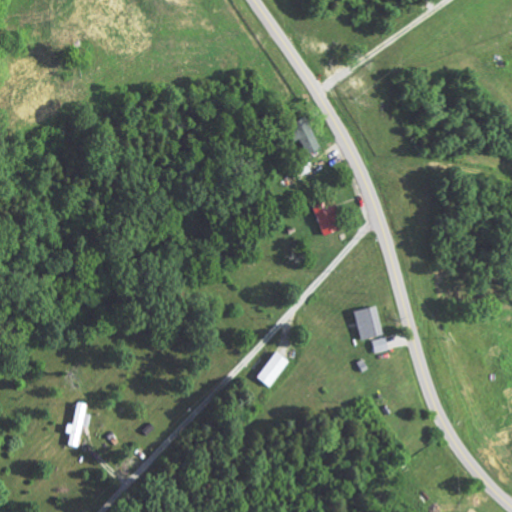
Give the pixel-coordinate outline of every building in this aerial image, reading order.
[(331,118),(335,127),(342,123),(350,139),(364,132),(348,101),(337,107),(340,113),(331,118)] [(386,213),(377,183),(356,190),(365,219),(386,213)] [(426,320),(420,290),(397,294),(403,324),(426,320)] [(417,337),(432,333),(429,320),(414,324),(417,337)] [(331,345),(318,335),(298,362),(311,372),(331,345)]
